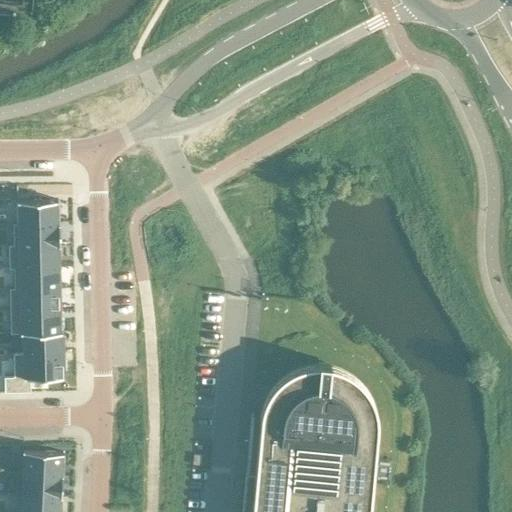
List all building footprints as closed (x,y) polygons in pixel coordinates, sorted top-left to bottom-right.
[(60,195),(18,196),(19,219),(60,218),(60,195)] [(60,218),(19,219),(19,242),(61,241),(60,218)] [(61,241),(19,242),(20,265),(62,264),(61,241)] [(62,264),(20,265),(20,289),(62,288),(62,264)] [(62,288),(20,289),(21,312),(63,311),(62,288)] [(63,311),(21,312),(21,335),(63,334),(63,311)] [(63,334),(21,335),(22,358),(64,357),(63,334)] [(64,357),(22,358),(22,382),(64,381),(64,357)] [(369,511),(374,458),(377,426),(330,364),(330,362),(319,361),(318,363),(261,416),(255,473),(248,472),(248,471),(246,470),(242,511),(369,511)] [(17,472),(62,474),(63,451),(23,449),(22,471),(17,471),(17,472)] [(62,474),(17,472),(16,493),(61,495),(62,474)] [(19,511),(60,511),(61,495),(16,493),(16,494),(21,494),(19,511)]
